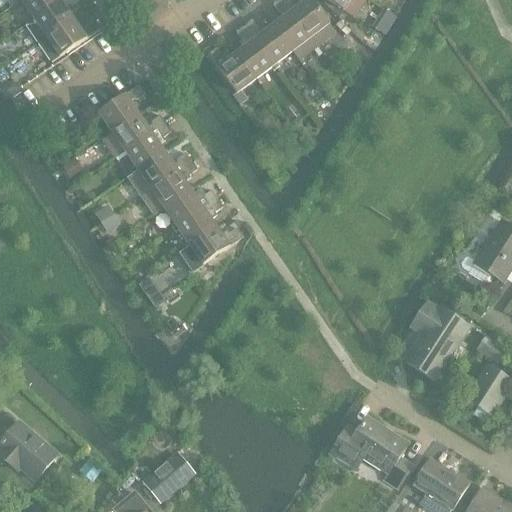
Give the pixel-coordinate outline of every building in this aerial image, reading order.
[(65,0),(24,0),(21,2),(32,18),(29,20),(31,23),(65,0)] [(74,22),(65,9),(68,7),(72,8),(80,2),(79,0),(65,0),(31,23),(27,27),(39,46),(74,22)] [(300,8),(293,0),(283,0),(282,1),(318,50),(337,36),(310,0),(300,8)] [(367,0),(324,0),(355,20),(368,0),(367,0)] [(318,50),(282,1),(274,8),(279,15),(284,16),(286,19),(274,28),(293,54),(301,63),(318,50)] [(52,65),(101,32),(95,23),(86,28),(85,32),(82,34),(74,22),(39,46),(52,65)] [(274,28),(261,38),(259,35),(259,31),(253,23),(245,29),(277,71),(280,69),(278,65),(293,54),(274,28)] [(277,71),(245,29),(237,35),(242,42),(240,44),(244,50),(237,56),(257,81),(272,70),(274,73),(277,71)] [(222,57),(217,50),(208,57),(237,95),(233,98),(240,108),(248,102),(242,93),(257,81),(237,56),(230,62),(225,55),(222,57)] [(6,86),(0,90),(0,91),(7,101),(13,97),(21,91),(17,85),(9,84),(6,86)] [(113,135),(139,117),(130,104),(133,102),(138,103),(146,97),(140,88),(96,118),(99,122),(102,120),(113,135)] [(289,110),(282,116),(289,126),(297,121),(289,110)] [(139,117),(113,135),(102,142),(115,161),(122,156),(166,126),(160,118),(152,123),(151,128),(148,130),(139,117)] [(166,126),(122,156),(125,159),(128,157),(139,173),(165,154),(160,147),(166,143),(163,140),(172,135),(166,126)] [(142,198),(192,164),(186,155),(178,161),(177,165),(174,167),(165,154),(139,173),(129,179),(142,198)] [(76,161),(62,170),(68,179),(82,171),(76,161)] [(192,164),(142,198),(155,217),(164,210),(191,192),(186,184),(192,180),(190,177),(197,172),(192,164)] [(200,205),(191,192),(164,210),(175,226),(172,228),(174,231),(218,201),(212,193),(204,199),(203,203),(200,205)] [(216,215),(223,210),(218,201),(174,231),(176,235),(180,232),(190,248),(217,229),(212,222),(218,218),(216,215)] [(110,207),(97,215),(102,225),(115,217),(110,207)] [(102,225),(108,235),(121,227),(115,217),(102,225)] [(511,229),(501,223),(476,262),(470,259),(466,259),(462,265),(463,269),(488,285),(493,276),(504,284),(511,271),(511,229)] [(228,233),(222,237),(217,229),(190,248),(201,263),(198,266),(200,270),(244,240),(238,230),(230,236),(228,233)] [(150,280),(140,288),(148,299),(158,291),(150,280)] [(470,328),(440,309),(439,311),(428,304),(412,330),(423,337),(405,364),(435,384),(470,328)] [(509,353),(486,339),(478,351),(501,366),(509,353)] [(511,387),(511,382),(488,368),(467,402),(492,418),(511,387)] [(412,469),(400,461),(408,447),(367,421),(357,435),(348,429),(330,457),(337,461),(338,460),(350,468),(349,470),(356,474),(365,461),(390,477),(386,483),(398,491),(412,469)] [(55,463),(18,428),(12,435),(9,432),(4,432),(0,436),(0,444),(2,446),(0,447),(0,463),(14,476),(18,472),(34,487),(55,463)] [(178,454),(143,485),(161,506),(197,477),(178,454)] [(431,461),(413,488),(425,496),(419,504),(431,511),(450,511),(453,511),(470,486),(431,461)] [(510,511),(482,494),(470,511),(510,511)]
